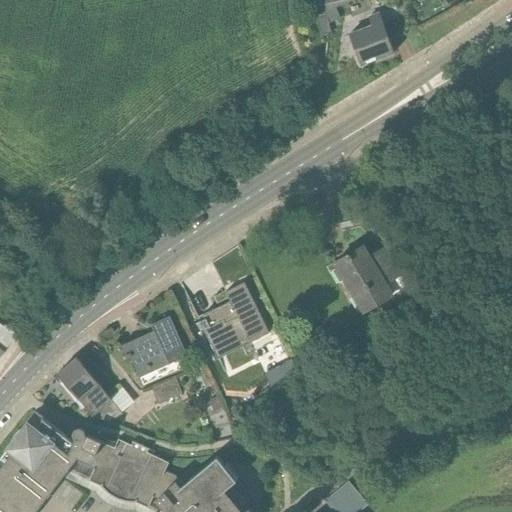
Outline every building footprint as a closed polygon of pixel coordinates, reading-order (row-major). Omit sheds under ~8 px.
[(318,0),(322,13),(354,0),(318,0)] [(395,54),(390,40),(407,35),(395,7),(368,16),(371,25),(349,33),(361,67),(395,54)] [(338,10),(317,19),(321,37),(331,33),(329,24),(341,19),(338,10)] [(384,248),(369,257),(363,247),(335,262),(338,267),(333,271),(340,283),(345,280),(364,312),(392,296),(385,284),(400,275),(384,248)] [(218,359),(269,333),(245,283),(226,292),(231,301),(203,315),(205,319),(200,322),(218,359)] [(150,373),(188,356),(170,317),(152,325),(155,331),(121,346),(127,359),(131,357),(136,368),(146,364),(150,373)] [(0,353),(15,336),(0,324),(0,353)] [(122,412),(85,366),(78,358),(58,374),(79,399),(93,416),(109,422),(122,412)] [(152,389),(158,404),(182,395),(176,379),(152,389)] [(218,399),(209,403),(214,412),(223,408),(218,399)] [(36,412),(31,418),(0,458),(0,511),(25,511),(66,459),(72,463),(74,461),(94,470),(89,480),(101,486),(108,493),(117,499),(127,502),(137,502),(149,508),(154,497),(158,499),(161,504),(186,483),(165,473),(170,463),(148,452),(150,449),(133,441),(132,445),(119,439),(115,448),(76,430),(70,422),(62,432),(36,412)] [(240,511),(239,510),(247,503),(232,485),(234,483),(223,469),(226,466),(218,457),(186,483),(161,504),(168,511),(240,511)] [(359,511),(363,509),(344,486),(325,503),(333,511),(359,511)]
